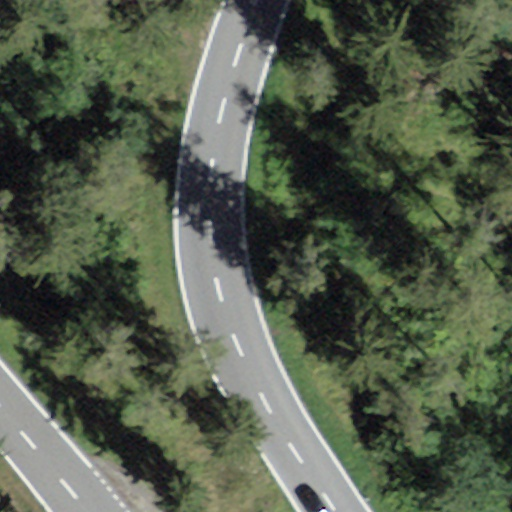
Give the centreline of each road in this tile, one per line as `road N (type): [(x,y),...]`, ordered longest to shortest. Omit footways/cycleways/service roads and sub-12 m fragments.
road 1 (tertiary): [(334,511),(255,380),(227,316),(212,234),(224,102),(258,0)]
road 2 (tertiary): [(0,408),(85,511)]
